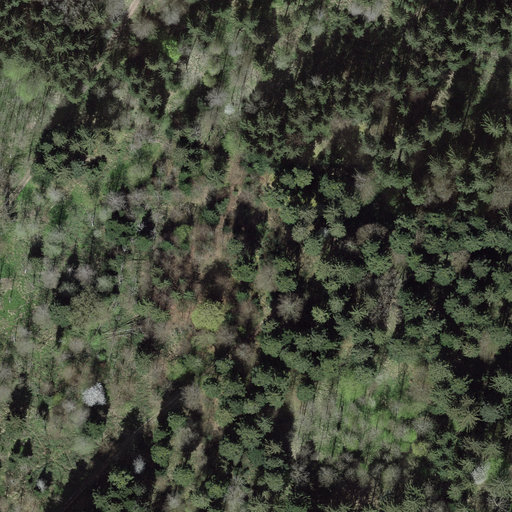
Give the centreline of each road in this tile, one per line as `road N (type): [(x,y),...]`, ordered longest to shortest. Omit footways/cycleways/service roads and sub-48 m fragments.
road 1 (track): [(60,511),(243,344),(426,156),(511,93)]
road 2 (track): [(0,210),(137,0)]
